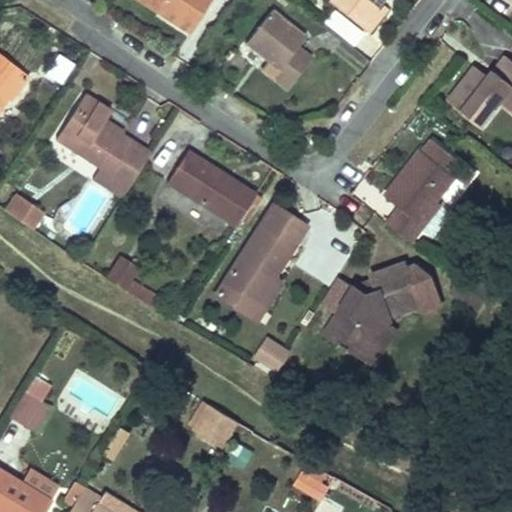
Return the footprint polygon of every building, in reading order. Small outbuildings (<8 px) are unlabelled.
[(138,0),(187,36),(212,0),(138,0)] [(367,32),(379,17),(371,11),(379,2),(380,0),(329,0),(328,1),(367,32)] [(371,11),(379,17),(386,8),(379,2),(371,11)] [(279,67),(273,76),(286,86),(311,54),(297,43),(305,33),(272,8),(246,42),(279,67)] [(331,14),(322,27),(353,47),(362,34),(331,14)] [(0,104),(5,98),(10,102),(30,76),(0,53),(0,104)] [(500,101),(511,110),(511,59),(506,54),(495,68),(489,75),(475,65),(447,98),(481,125),(500,101)] [(56,55),(44,77),(62,87),(74,64),(56,55)] [(481,57),(475,65),(489,75),(495,68),(481,57)] [(110,174),(103,186),(120,197),(149,152),(132,141),(129,145),(117,137),(100,126),(104,119),(109,110),(83,94),(55,137),(99,167),(110,174)] [(104,119),(100,126),(117,137),(122,130),(104,119)] [(464,164),(434,139),(424,151),(422,150),(401,175),(404,179),(390,197),(401,206),(388,223),(411,240),(420,228),(440,203),(437,200),(456,177),(455,176),(464,164)] [(166,181),(234,226),(255,193),(186,149),(166,181)] [(476,174),(464,164),(455,176),(456,177),(466,185),(476,174)] [(99,167),(91,178),(103,186),(110,174),(99,167)] [(401,175),(386,194),(390,197),(404,179),(401,175)] [(41,212),(19,197),(9,213),(31,228),(41,212)] [(222,279),(256,300),(273,275),(305,224),(272,202),(222,279)] [(440,203),(420,228),(431,236),(451,212),(440,203)] [(117,256),(104,277),(120,287),(127,276),(134,266),(117,256)] [(355,285),(331,323),(348,334),(346,338),(366,351),(384,322),(390,320),(388,315),(420,304),(405,261),(372,272),(378,289),(368,293),(355,285)] [(273,275),(256,300),(265,306),(281,280),(273,275)] [(127,276),(120,287),(151,306),(157,296),(127,276)] [(466,301),(474,291),(460,280),(452,290),(466,301)] [(348,334),(331,323),(324,335),(372,365),(395,329),(384,322),(366,351),(346,338),(348,334)] [(258,355),(278,369),(288,353),(268,340),(258,355)] [(51,385),(36,376),(26,391),(41,401),(51,385)] [(41,401),(26,391),(9,418),(33,433),(50,406),(41,401)] [(237,421),(209,403),(195,427),(223,444),(237,421)] [(120,432),(105,457),(114,463),(129,437),(120,432)] [(235,441),(225,459),(245,470),(255,452),(235,441)] [(0,511),(41,511),(50,499),(21,481),(0,468),(0,511)] [(21,481),(50,499),(57,487),(28,469),(21,481)] [(321,503),(330,488),(301,472),(293,487),(321,503)] [(82,486),(74,481),(71,486),(79,491),(82,486)] [(72,503),(79,491),(71,486),(64,498),(72,503)] [(72,503),(66,511),(109,511),(95,504),(100,497),(82,486),(79,491),(72,503)] [(100,497),(95,504),(109,511),(136,511),(103,492),(100,497)]
